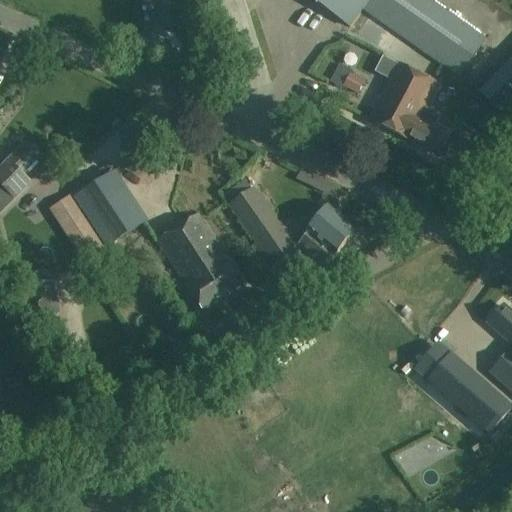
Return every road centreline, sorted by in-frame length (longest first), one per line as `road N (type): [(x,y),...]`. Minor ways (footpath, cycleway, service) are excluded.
road 1 (unclassified): [(0,501),(441,222)]
road 2 (unclassified): [(441,222),(0,7)]
